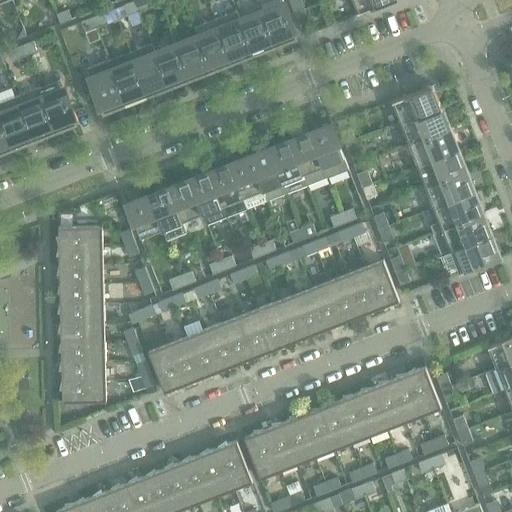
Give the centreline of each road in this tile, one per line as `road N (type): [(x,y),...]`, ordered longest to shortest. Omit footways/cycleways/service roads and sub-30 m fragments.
road 1 (residential): [(0,494),(511,291)]
road 2 (residential): [(0,200),(456,22)]
road 3 (residential): [(456,22),(511,165)]
